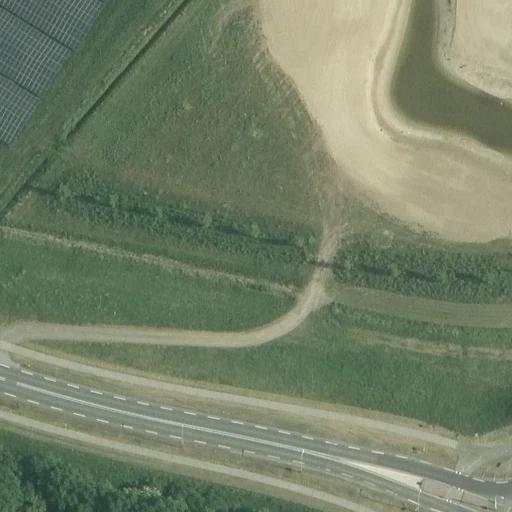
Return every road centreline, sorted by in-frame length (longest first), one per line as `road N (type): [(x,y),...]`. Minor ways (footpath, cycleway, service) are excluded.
road 1 (track): [(0,341),(16,334),(244,344),(276,337),(312,299),(342,221)]
road 2 (primary): [(373,468),(81,406),(0,380)]
road 3 (primary): [(511,500),(432,473),(373,468)]
